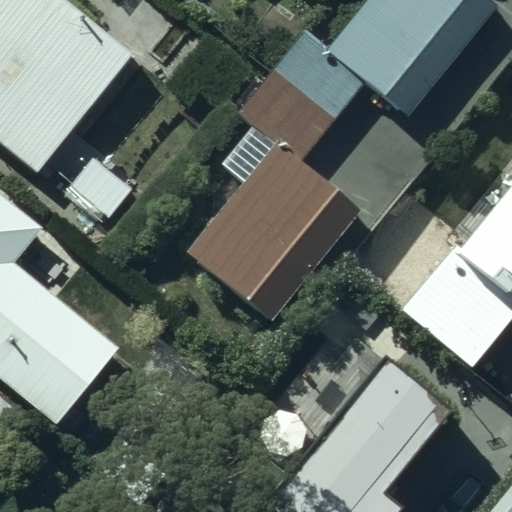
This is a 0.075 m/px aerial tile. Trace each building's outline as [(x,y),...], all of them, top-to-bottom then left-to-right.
[(131,65),(46,0),(0,0),(0,166),(33,192),(131,65)] [(272,165),(180,273),(261,341),(357,227),(291,172),(357,95),(401,133),(499,18),(477,0),(385,0),(326,71),(299,49),(230,130),(272,165)] [(511,174),(396,314),(470,375),(511,324),(511,174)] [(0,377),(54,421),(116,345),(11,259),(40,224),(0,191),(0,377)] [(511,511),(511,502),(503,511),(511,511)]
